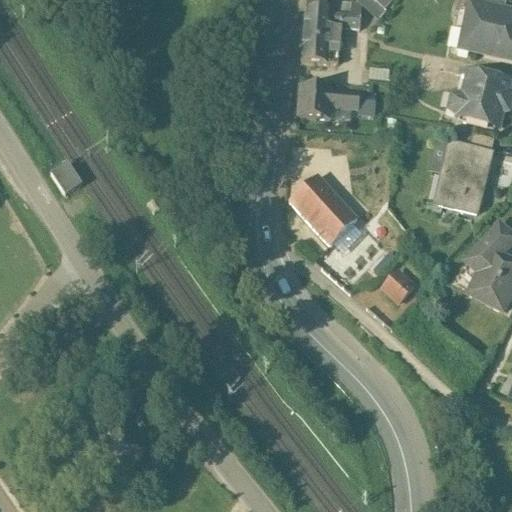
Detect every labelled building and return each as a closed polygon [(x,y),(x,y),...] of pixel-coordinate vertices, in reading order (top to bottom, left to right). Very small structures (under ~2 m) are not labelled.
[(332,0),(307,0),(305,32),(330,34),(332,0)] [(371,6),(364,0),(347,0),(364,14),(371,6)] [(511,0),(503,0),(502,11),(511,11),(511,0)] [(384,33),(364,14),(354,25),(377,45),(385,36),(384,33)] [(505,24),(472,16),(469,28),(502,35),(505,24)] [(511,37),(502,35),(469,28),(465,50),(473,52),(468,74),(511,83),(511,37)] [(305,32),(304,32),(300,85),(328,87),(330,66),(335,66),(336,56),(338,56),(338,51),(358,52),(359,36),(305,32)] [(507,108),(467,98),(456,143),(496,153),(500,135),(503,136),(506,135),(509,121),(507,119),(505,118),(507,108)] [(331,111),(298,109),(296,140),(328,143),(329,131),(357,134),(358,119),(331,116),(331,111)] [(370,120),(358,119),(357,134),(357,137),(369,138),(370,120)] [(493,164),(470,159),(468,171),(490,176),(493,164)] [(489,180),(452,171),(438,230),(475,240),(489,180)] [(71,180),(54,191),(69,213),(86,202),(71,180)] [(316,198),(288,223),(329,268),(355,240),(316,198)] [(506,287),(499,280),(511,266),(511,264),(497,250),(467,284),(482,298),(471,322),(501,337),(511,315),(511,287),(508,286),(506,287)] [(397,301),(393,297),(382,309),(398,323),(412,308),(401,298),(397,301)] [(114,437),(98,438),(94,434),(88,440),(84,436),(79,441),(72,448),(74,450),(64,464),(70,477),(94,468),(95,471),(96,474),(97,476),(99,479),(101,480),(103,481),(106,482),(109,482),(112,482),(116,481),(106,489),(114,498),(123,490),(123,491),(124,490),(128,495),(134,490),(137,494),(146,480),(142,478),(144,470),(126,465),(125,462),(123,459),(121,456),(119,454),(115,452),(118,441),(114,437)]
